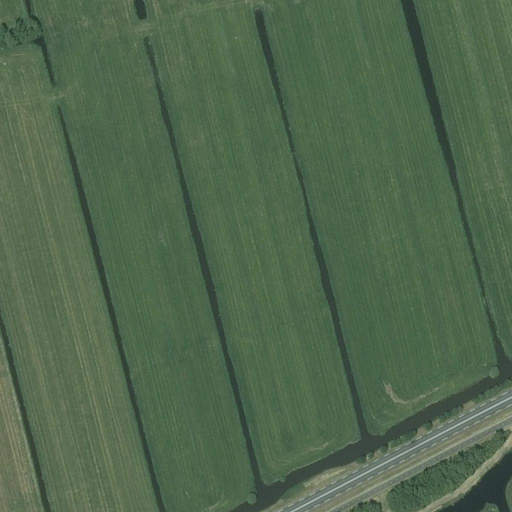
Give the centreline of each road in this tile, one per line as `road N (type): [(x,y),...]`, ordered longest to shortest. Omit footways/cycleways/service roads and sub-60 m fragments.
road 1 (primary): [(293,511),(511,398)]
road 2 (unclassified): [(336,511),(511,420)]
